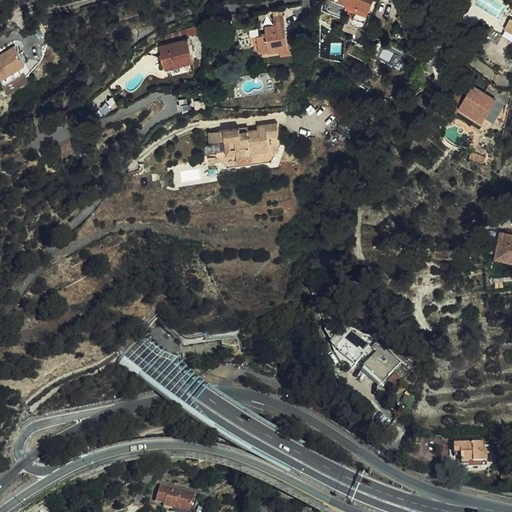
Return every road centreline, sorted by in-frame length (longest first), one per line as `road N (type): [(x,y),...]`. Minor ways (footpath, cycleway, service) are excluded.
road 1 (motorway): [(456,511),(340,477),(256,437),(162,364),(0,206)]
road 2 (motorway): [(0,230),(147,370),(244,446),(394,511)]
road 3 (primary): [(511,511),(411,482),(306,418),(246,395),(195,393),(124,406)]
road 4 (primary): [(73,467),(141,449),(203,454),(338,511)]
road 5 (primary): [(124,406),(33,423),(20,441),(24,461)]
